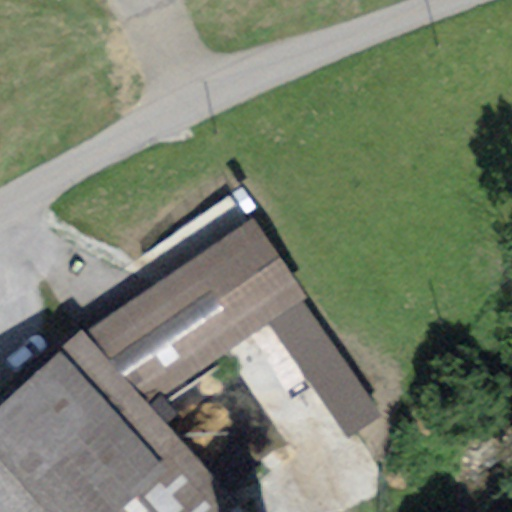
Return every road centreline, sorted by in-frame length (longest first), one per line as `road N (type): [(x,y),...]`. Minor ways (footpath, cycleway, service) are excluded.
road 1 (residential): [(468,0),(195,104),(0,221)]
road 2 (track): [(0,360),(45,317),(42,255),(24,208)]
